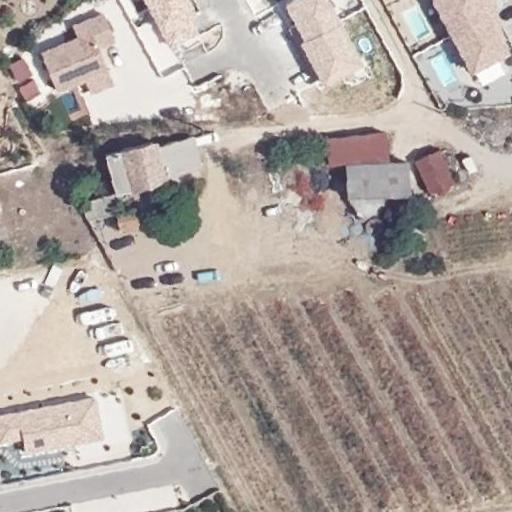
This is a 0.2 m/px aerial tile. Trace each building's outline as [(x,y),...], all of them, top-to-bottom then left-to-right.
[(147,0),(174,50),(196,39),(185,17),(197,11),(191,0),(147,0)] [(324,0),(295,0),(286,5),(306,45),(302,47),(322,85),(359,65),(324,0)] [(481,0),(431,0),(472,75),(511,53),(481,0)] [(78,41),(44,54),(58,90),(86,80),(91,92),(111,85),(99,52),(115,46),(103,14),(72,26),(78,41)] [(18,86),(26,98),(38,91),(30,79),(18,86)] [(325,163),(384,157),(382,131),(322,137),(325,163)] [(199,167),(190,135),(155,145),(164,177),(199,167)] [(115,191),(164,177),(155,145),(153,140),(104,154),(115,191)] [(430,193),(452,182),(436,150),(413,161),(430,193)] [(377,194),(405,193),(404,161),(343,163),(344,196),(357,218),(382,204),(377,194)] [(84,199),(88,221),(116,215),(115,210),(112,194),(84,199)] [(135,206),(115,210),(116,215),(120,231),(140,226),(135,206)] [(0,440),(22,436),(25,452),(101,437),(94,397),(17,412),(0,415),(0,440)] [(174,412),(150,422),(163,451),(186,440),(174,412)]
